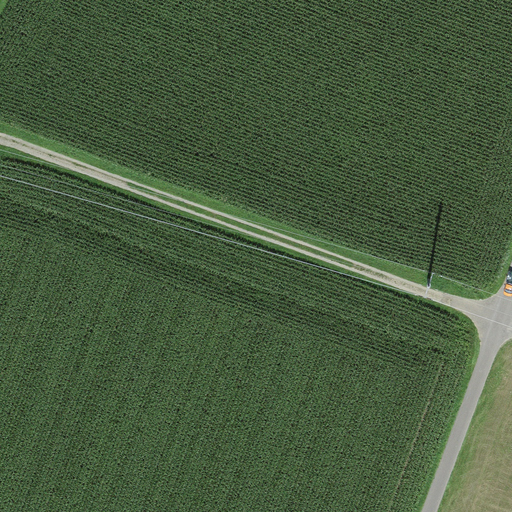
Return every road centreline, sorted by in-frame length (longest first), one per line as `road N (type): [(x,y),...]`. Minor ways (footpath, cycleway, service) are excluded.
road 1 (track): [(0,139),(511,322)]
road 2 (track): [(435,511),(511,302)]
